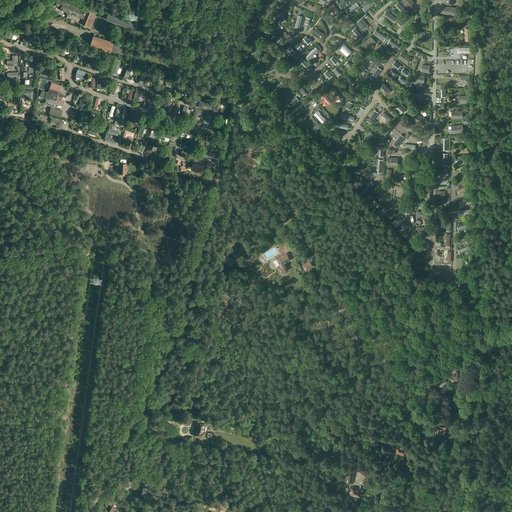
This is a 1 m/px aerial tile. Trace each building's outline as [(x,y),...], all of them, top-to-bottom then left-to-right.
[(85,9),(75,5),(76,2),(72,1),(71,3),(64,1),(65,0),(64,0),(57,0),(55,5),(61,7),(60,9),(84,19),(82,24),(91,27),(96,14),(86,10),(85,10),(85,9)] [(373,1),(363,9),(366,12),(376,4),(373,1)] [(398,2),(395,5),(402,13),(406,10),(398,2)] [(357,3),(346,10),(349,14),(359,7),(357,3)] [(425,3),(420,12),(424,14),(429,5),(425,3)] [(332,4),(329,7),(336,14),(339,11),(332,4)] [(455,15),(456,8),(445,7),(444,14),(455,15)] [(386,11),(384,15),(394,22),(397,19),(386,11)] [(108,12),(106,18),(137,30),(140,24),(108,12)] [(406,14),(399,21),(402,24),(410,17),(406,14)] [(298,15),(295,27),(300,29),(303,17),(298,15)] [(362,19),(357,23),(362,30),(368,26),(362,19)] [(344,32),(354,24),(351,21),(341,29),(344,32)] [(12,38),(16,30),(9,26),(5,34),(12,38)] [(313,27),(311,30),(320,36),(322,33),(313,27)] [(355,28),(352,31),(359,39),(362,37),(355,28)] [(376,30),(373,33),(384,40),(386,37),(376,30)] [(34,39),(36,36),(29,32),(23,42),(27,44),(31,37),(34,39)] [(367,50),(375,42),(370,36),(362,45),(367,50)] [(45,37),(40,47),(43,49),(47,43),(51,46),(53,42),(45,37)] [(123,55),(126,47),(93,37),(91,45),(123,55)] [(337,40),(330,49),(334,52),(341,43),(337,40)] [(390,40),(388,43),(398,51),(401,47),(390,40)] [(70,51),(72,47),(63,42),(58,53),(62,55),(65,48),(70,51)] [(344,45),(341,48),(342,48),(349,54),(349,55),(352,52),(344,45)] [(291,47),(288,50),(295,59),(299,56),(291,47)] [(316,47),(306,56),(309,60),(313,56),(319,50),(316,47)] [(388,51),(380,62),(384,65),(392,54),(388,51)] [(400,52),(397,57),(406,64),(410,58),(400,52)] [(17,66),(17,55),(12,55),(12,61),(7,60),(7,66),(17,66)] [(110,69),(113,61),(107,58),(104,67),(110,69)] [(303,59),(300,61),(308,71),(311,68),(303,59)] [(116,60),(112,71),(116,73),(117,72),(118,68),(120,62),(116,60)] [(395,61),(392,65),(398,69),(401,66),(395,61)] [(288,63),(285,66),(290,71),(293,68),(288,63)] [(422,65),(421,72),(429,73),(430,66),(422,65)] [(50,77),(51,73),(48,72),(49,68),(44,67),(44,71),(41,71),(40,75),(50,77)] [(377,68),(370,78),(374,81),(381,70),(377,68)] [(404,68),(401,72),(407,76),(410,73),(404,68)] [(78,69),(76,77),(84,79),(85,71),(78,69)] [(392,70),(389,74),(395,78),(398,74),(392,70)] [(414,74),(413,82),(424,83),(425,76),(414,74)] [(348,75),(344,78),(351,87),(355,84),(348,75)] [(458,75),(457,83),(468,84),(469,76),(458,75)] [(401,77),(398,81),(403,85),(406,81),(401,77)] [(33,89),(34,79),(30,78),(29,84),(25,84),(24,88),(33,89)] [(166,82),(164,89),(171,91),(175,80),(167,78),(167,80),(166,80),(165,82),(166,82)] [(261,79),(258,82),(267,90),(270,87),(261,79)] [(104,88),(105,81),(98,80),(97,88),(104,88)] [(321,80),(311,86),(313,90),(323,84),(321,80)] [(381,82),(376,87),(385,96),(389,91),(381,82)] [(58,94),(58,92),(61,86),(51,83),(48,93),(46,92),(44,98),(46,99),(44,104),(51,107),(49,113),(60,117),(62,111),(54,108),(56,103),(63,106),(66,96),(58,94)] [(180,86),(184,88),(182,91),(189,94),(192,87),(181,83),(180,86)] [(281,83),(272,92),(275,95),(284,86),(281,83)] [(300,84),(296,86),(303,96),(307,94),(300,84)] [(329,91),(338,100),(342,96),(340,94),(339,94),(333,87),(329,91)] [(32,101),(33,91),(23,90),(23,94),(28,95),(28,101),(32,101)] [(137,90),(135,99),(142,101),(145,92),(137,90)] [(291,90),(281,97),(283,101),(293,94),(291,90)] [(368,92),(356,96),(357,101),(369,97),(368,92)] [(423,96),(415,94),(413,100),(421,102),(423,96)] [(319,100),(321,102),(324,100),(328,104),(330,102),(325,95),(319,100)] [(229,104),(230,100),(218,96),(215,106),(220,107),(221,102),(229,104)] [(158,106),(159,99),(152,97),(150,104),(158,106)] [(296,98),(287,104),(290,107),(298,101),(296,98)] [(84,109),(87,101),(81,99),(78,107),(84,109)] [(167,99),(163,111),(168,112),(171,100),(167,99)] [(200,101),(198,108),(211,110),(212,103),(200,101)] [(397,101),(392,106),(401,114),(405,110),(397,101)] [(301,104),(290,111),(293,115),(303,108),(301,104)] [(195,109),(192,119),(196,120),(198,115),(202,116),(204,112),(195,109)] [(322,124),(326,121),(318,111),(314,114),(322,124)] [(375,111),(367,121),(371,124),(378,113),(375,111)] [(137,123),(141,114),(134,112),(131,121),(137,123)] [(383,112),(381,115),(389,122),(392,119),(383,112)] [(415,113),(412,120),(422,125),(426,119),(415,113)] [(60,129),(62,119),(51,117),(50,121),(57,123),(56,128),(60,129)] [(320,127),(312,117),(308,120),(317,130),(320,127)] [(79,119),(79,123),(85,123),(85,128),(89,128),(89,120),(79,119)] [(96,135),(98,125),(91,123),(89,133),(96,135)] [(165,123),(163,130),(173,133),(174,129),(168,127),(169,124),(165,123)] [(463,124),(451,126),(452,134),(464,133),(463,124)] [(388,126),(382,133),(385,136),(391,128),(388,126)] [(156,138),(159,129),(156,128),(154,134),(150,133),(149,136),(156,138)] [(125,129),(122,139),(126,140),(128,136),(132,137),(134,133),(125,129)] [(193,141),(196,133),(186,129),(185,133),(191,135),(189,139),(193,141)] [(331,133),(325,142),(330,145),(333,140),(337,143),(340,139),(331,133)] [(370,133),(362,141),(365,144),(373,136),(370,133)] [(402,133),(394,143),(398,145),(405,136),(402,133)] [(465,137),(453,141),(455,147),(459,145),(464,142),(464,143),(468,142),(465,137)] [(143,141),(139,151),(143,153),(147,142),(143,141)] [(151,141),(147,151),(151,153),(154,145),(158,146),(159,143),(151,141)] [(215,150),(216,147),(209,145),(210,141),(207,141),(205,148),(215,150)] [(353,143),(351,149),(352,152),(357,155),(360,150),(358,146),(353,143)] [(171,151),(172,147),(163,145),(160,155),(164,156),(166,150),(171,151)] [(195,155),(197,148),(188,146),(186,153),(195,155)] [(467,147),(455,152),(457,157),(460,156),(460,155),(465,153),(466,154),(469,152),(467,147)] [(346,151),(336,155),(337,159),(348,154),(346,151)] [(467,159),(454,164),(457,169),(460,168),(460,167),(465,165),(465,166),(469,164),(467,159)] [(203,172),(205,165),(194,163),(193,170),(203,172)] [(468,171),(455,176),(457,181),(461,180),(466,178),(470,176),(468,171)] [(354,178),(351,182),(358,190),(366,182),(362,179),(358,183),(354,178)] [(370,183),(362,191),(366,194),(374,186),(370,183)] [(469,185),(456,190),(458,195),(462,194),(462,193),(467,191),(467,192),(471,190),(469,185)] [(371,196),(368,199),(376,207),(380,204),(371,196)] [(469,198),(457,203),(459,208),(463,206),(462,206),(468,204),(472,203),(469,198)] [(384,209),(381,212),(389,220),(392,217),(384,209)] [(401,215),(392,223),(395,227),(404,219),(401,215)] [(404,231),(404,230),(407,226),(404,223),(397,231),(406,238),(408,234),(404,231)] [(469,224),(457,228),(459,232),(470,228),(469,224)] [(469,235),(458,239),(459,244),(471,240),(469,235)] [(417,239),(412,245),(419,251),(424,246),(417,239)] [(286,246),(279,249),(282,254),(288,250),(286,246)] [(470,246),(458,250),(460,254),(471,250),(470,246)] [(284,263),(290,259),(287,253),(277,259),(281,267),(279,268),(281,273),(288,269),(284,263)] [(315,265),(312,259),(302,265),(305,271),(315,265)] [(444,269),(438,274),(446,282),(451,277),(444,269)] [(461,377),(458,371),(450,376),(453,382),(461,377)] [(436,386),(437,386),(438,385),(440,387),(447,383),(444,377),(435,383),(434,384),(436,386)] [(171,407),(177,410),(179,404),(173,402),(171,407)] [(195,435),(204,437),(205,432),(203,432),(205,424),(196,422),(196,426),(198,426),(197,431),(196,430),(195,435)] [(444,434),(445,428),(446,423),(436,422),(435,432),(441,433),(444,434)] [(396,453),(404,455),(405,448),(397,446),(396,453)] [(346,482),(352,483),(354,473),(347,472),(346,482)] [(154,490),(144,486),(142,493),(146,495),(151,497),(153,492),(154,490)] [(348,494),(351,494),(351,495),(359,497),(360,490),(355,489),(356,487),(353,487),(353,488),(350,487),(348,494)]
